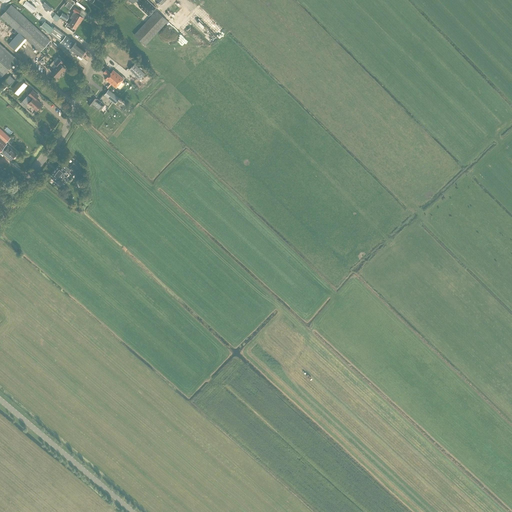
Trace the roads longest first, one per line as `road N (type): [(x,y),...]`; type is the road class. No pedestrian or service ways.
road 1 (tertiary): [(0,219),(76,107),(107,0)]
road 2 (tertiary): [(132,511),(0,399)]
